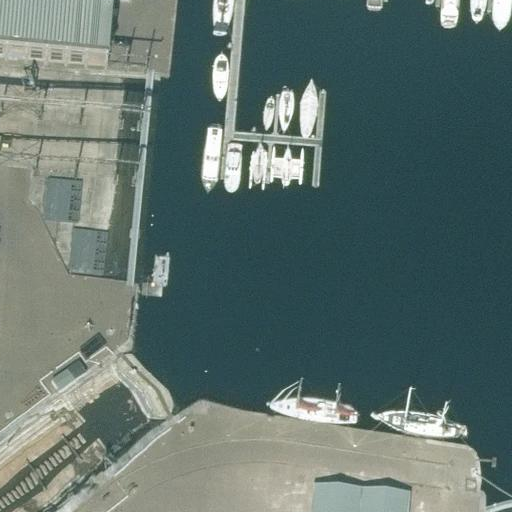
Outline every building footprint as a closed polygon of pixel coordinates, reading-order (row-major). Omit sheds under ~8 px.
[(0,0),(0,58),(108,69),(113,12),(98,10),(99,0),(0,0)] [(51,215),(74,216),(76,174),(53,173),(51,215)] [(75,266),(99,267),(101,225),(77,224),(75,266)] [(84,377),(82,374),(77,367),(66,375),(52,384),(59,395),(75,385),(74,384),(84,377)] [(52,490),(102,448),(98,438),(88,426),(74,433),(60,428),(49,433),(13,464),(16,471),(10,489),(0,493),(0,511),(28,511),(50,493),(58,511),(65,505),(75,501),(86,492),(88,484),(76,480),(52,490)] [(252,441),(250,478),(273,479),(275,442),(252,441)] [(316,488),(313,511),(409,511),(411,497),(316,488)]
